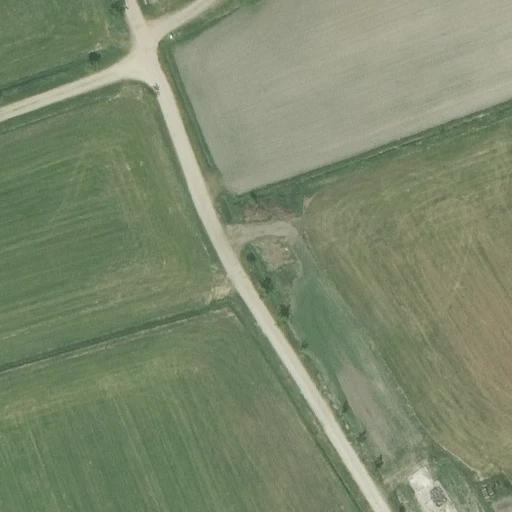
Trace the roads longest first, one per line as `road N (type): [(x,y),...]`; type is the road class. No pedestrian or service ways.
road 1 (track): [(378,511),(222,256),(148,67)]
road 2 (track): [(148,67),(0,117)]
